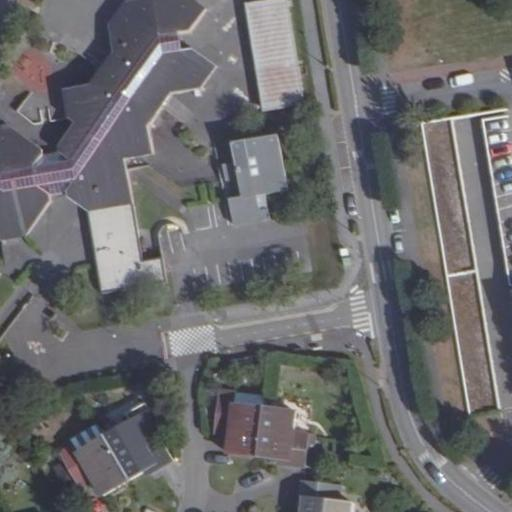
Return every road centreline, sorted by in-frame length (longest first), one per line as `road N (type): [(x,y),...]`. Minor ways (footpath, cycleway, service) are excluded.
road 1 (residential): [(338,0),(390,309)]
road 2 (residential): [(390,309),(416,426),(449,477),(491,511)]
road 3 (residential): [(180,343),(390,309)]
road 4 (residential): [(189,511),(198,452),(180,343)]
